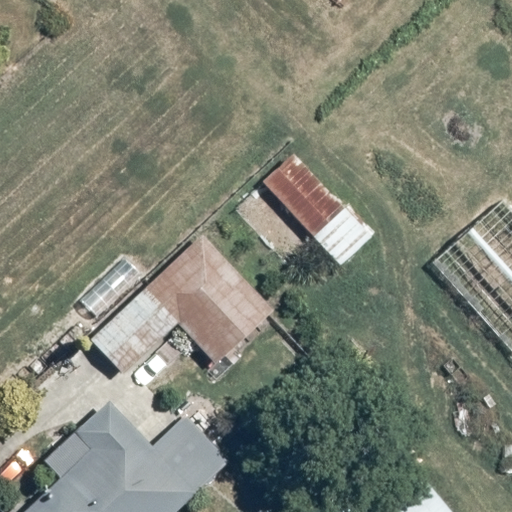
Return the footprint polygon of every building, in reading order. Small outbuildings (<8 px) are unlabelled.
[(371,234),(293,151),(260,181),(339,265),(371,234)] [(511,210),(497,194),(427,257),(511,350),(511,210)] [(91,339),(130,373),(184,320),(223,362),(283,306),(211,231),(91,339)] [(179,511),(237,459),(195,411),(163,442),(120,399),(51,454),(67,474),(26,511),(179,511)] [(455,511),(406,460),(331,511),(455,511)]
